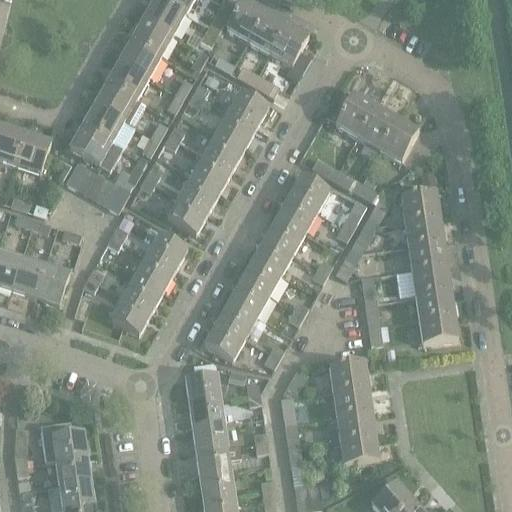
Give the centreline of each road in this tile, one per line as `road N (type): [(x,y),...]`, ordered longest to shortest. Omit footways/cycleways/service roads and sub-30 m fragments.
road 1 (unclassified): [(511,497),(455,121),(429,78),(352,40)]
road 2 (unclassified): [(141,386),(160,369),(352,40)]
road 3 (residential): [(0,99),(60,118),(128,0)]
road 4 (unclassified): [(159,511),(141,386)]
